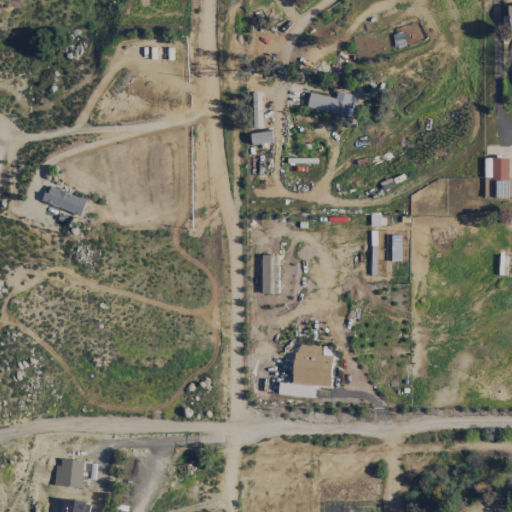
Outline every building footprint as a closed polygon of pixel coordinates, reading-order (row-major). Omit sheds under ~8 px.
[(306,106),(349,117),(354,96),(337,92),(335,98),(310,92),(306,106)] [(273,142),(272,132),(254,132),(254,142),(273,142)] [(79,216),(86,200),(48,185),(42,201),(79,216)] [(261,292),(277,293),(277,255),(261,255),(261,292)] [(293,383),(329,385),(330,355),(320,355),(321,346),(295,344),(293,383)] [(55,486),(82,487),(83,460),(56,459),(55,486)] [(89,511),(91,503),(63,499),(61,511),(89,511)]
